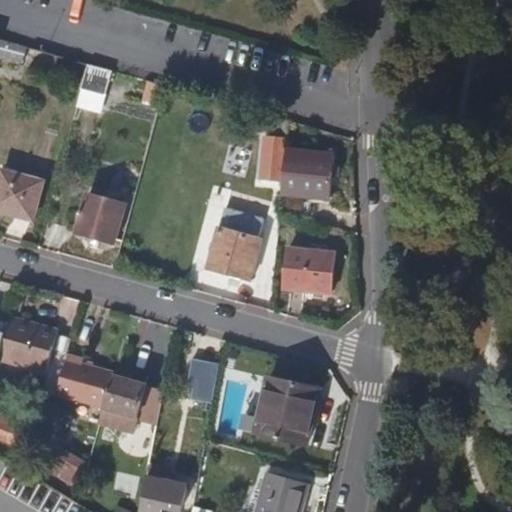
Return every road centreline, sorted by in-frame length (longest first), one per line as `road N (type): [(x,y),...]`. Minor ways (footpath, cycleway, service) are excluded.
road 1 (residential): [(375,368),(0,263)]
road 2 (residential): [(375,368),(371,130)]
road 3 (residential): [(343,511),(375,368)]
road 4 (residential): [(378,0),(371,130)]
